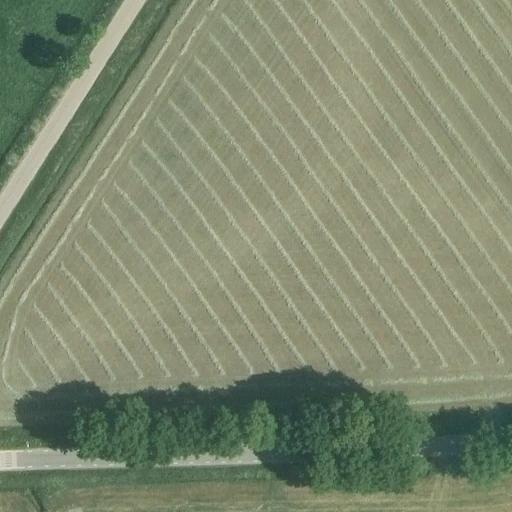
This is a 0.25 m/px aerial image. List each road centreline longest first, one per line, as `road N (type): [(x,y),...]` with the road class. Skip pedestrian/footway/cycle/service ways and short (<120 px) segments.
road 1 (unclassified): [(0,465),(511,445)]
road 2 (tertiary): [(0,215),(136,0)]
